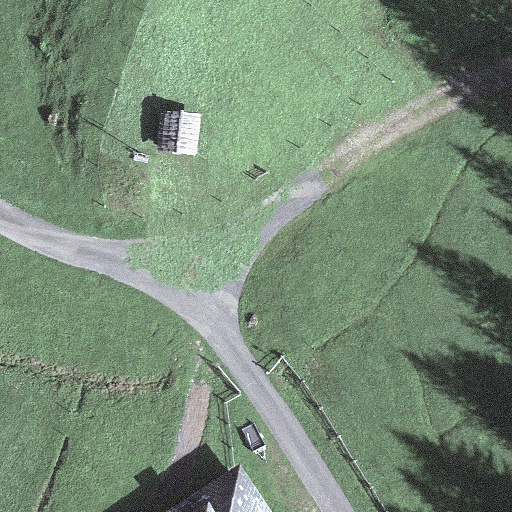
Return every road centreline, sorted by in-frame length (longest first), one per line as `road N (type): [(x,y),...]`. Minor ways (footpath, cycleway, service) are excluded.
road 1 (track): [(182,286),(273,210),(400,125),(476,83),(511,73)]
road 2 (track): [(182,286),(247,364),(335,511)]
road 3 (track): [(0,214),(182,286)]
